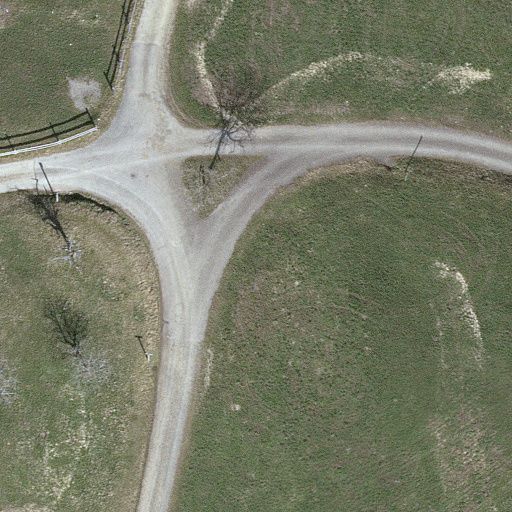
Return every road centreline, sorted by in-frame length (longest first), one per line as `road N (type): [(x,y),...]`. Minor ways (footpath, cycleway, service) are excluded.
road 1 (track): [(157,511),(181,279),(144,147)]
road 2 (track): [(144,147),(428,150),(511,171)]
road 3 (track): [(181,279),(246,203),(315,149)]
road 4 (track): [(0,185),(66,174),(144,147)]
road 5 (track): [(144,147),(143,75),(159,0)]
